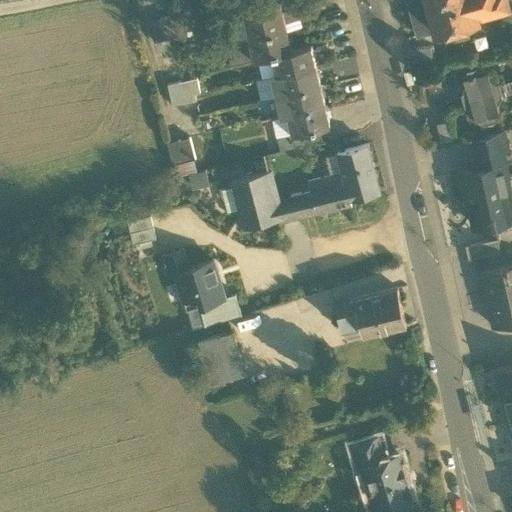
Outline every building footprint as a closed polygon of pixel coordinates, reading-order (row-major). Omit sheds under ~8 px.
[(240,0),(245,19),(282,10),(279,0),(240,0)] [(451,25),(455,37),(467,34),(463,21),(477,17),(476,14),(509,5),(507,0),(407,0),(417,34),(451,25)] [(245,19),(250,39),(286,30),(282,10),(245,19)] [(183,13),(172,15),(176,37),(187,35),(187,32),(183,13)] [(165,39),(176,37),(172,15),(161,17),(165,39)] [(153,42),(165,39),(161,17),(150,19),(149,19),(153,42)] [(232,43),(250,39),(245,19),(228,23),(232,43)] [(256,58),(273,54),(291,50),(286,30),(250,39),(255,59),(256,58)] [(432,44),(409,45),(409,59),(432,58),(432,44)] [(273,54),(278,74),(315,66),(310,46),(291,50),(273,54)] [(256,58),(262,78),(278,74),(273,54),(256,58)] [(278,74),(283,95),(320,86),(315,66),(278,74)] [(475,119),(482,123),(495,119),(499,112),(497,103),(502,95),(498,84),(489,79),(487,71),(480,66),(467,70),(463,78),(465,86),(461,94),(464,106),(472,110),(475,119)] [(283,95),(278,74),(262,78),(255,80),(259,100),(283,95)] [(186,77),(175,80),(180,101),(191,98),(196,97),(190,76),(186,77)] [(169,104),(180,101),(175,80),(164,83),(169,104)] [(283,95),(287,115),(325,106),(320,86),(283,95)] [(329,125),(325,106),(287,115),(292,134),(319,127),(329,125)] [(275,138),(292,134),(287,115),(271,118),(275,138)] [(292,134),(295,147),(322,140),(319,127),(292,134)] [(475,139),(481,167),(505,161),(506,163),(511,162),(504,130),(475,139)] [(190,137),(179,140),(184,162),(195,159),(190,137)] [(173,165),(184,162),(179,140),(167,143),(173,165)] [(337,152),(342,172),(350,199),(379,192),(367,144),(337,152)] [(472,212),(476,228),(493,223),(494,227),(498,226),(495,216),(511,211),(511,190),(506,163),(505,161),(481,167),(459,172),(469,213),(472,212)] [(231,180),(238,209),(275,199),(267,170),(231,180)] [(351,204),(350,199),(342,172),(308,181),(310,190),(316,213),(351,204)] [(292,195),(297,218),(316,213),(310,190),(292,195)] [(292,195),(275,199),(280,218),(278,218),(279,222),(297,218),(292,195)] [(243,227),(278,218),(280,218),(275,199),(238,209),(243,227)] [(129,222),(135,245),(156,239),(150,217),(129,222)] [(466,246),(469,260),(501,253),(498,239),(466,246)] [(161,255),(167,274),(175,272),(190,267),(184,249),(161,255)] [(213,260),(209,261),(214,279),(219,278),(213,260)] [(197,298),(199,305),(225,297),(219,278),(214,279),(209,261),(190,267),(175,272),(185,302),(197,298)] [(511,264),(481,271),(493,327),(511,322),(511,264)] [(365,311),(370,334),(406,325),(397,289),(354,299),(357,313),(365,311)] [(187,309),(193,329),(234,317),(228,296),(225,297),(199,305),(187,309)] [(197,298),(185,302),(187,309),(199,305),(197,298)] [(335,304),(339,318),(357,313),(354,299),(335,304)] [(363,336),(370,334),(365,311),(357,313),(363,336)] [(196,343),(210,389),(244,379),(230,333),(196,343)] [(511,365),(494,370),(511,437),(511,365)] [(350,443),(358,467),(364,465),(363,464),(384,458),(377,435),(350,443)] [(379,501),(382,511),(394,511),(415,506),(399,453),(384,458),(363,464),(364,465),(370,485),(367,490),(370,498),(375,502),(379,501)]
